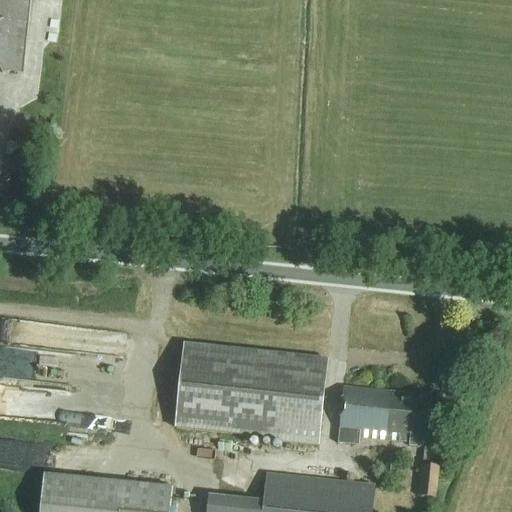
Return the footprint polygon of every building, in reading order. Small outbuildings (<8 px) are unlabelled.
[(0,0),(0,69),(21,72),(28,0),(0,0)] [(317,445),(326,359),(183,345),(175,430),(269,438),(268,440),(317,445)] [(345,389),(338,436),(338,445),(358,446),(359,438),(410,443),(409,448),(425,450),(428,403),(417,402),(417,396),(345,389)] [(384,471),(396,473),(398,457),(386,455),(384,471)] [(418,499),(436,501),(439,468),(421,466),(418,499)] [(170,511),(172,489),(44,476),(40,511),(170,511)] [(372,511),(375,486),(267,476),(264,504),(209,499),(206,511),(372,511)]
